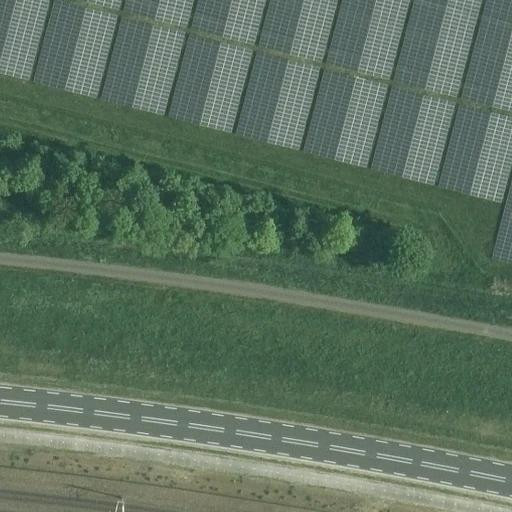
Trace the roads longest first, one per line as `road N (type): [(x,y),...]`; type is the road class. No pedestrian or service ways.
road 1 (unclassified): [(511,337),(172,277),(0,258)]
road 2 (secondary): [(0,404),(511,484)]
